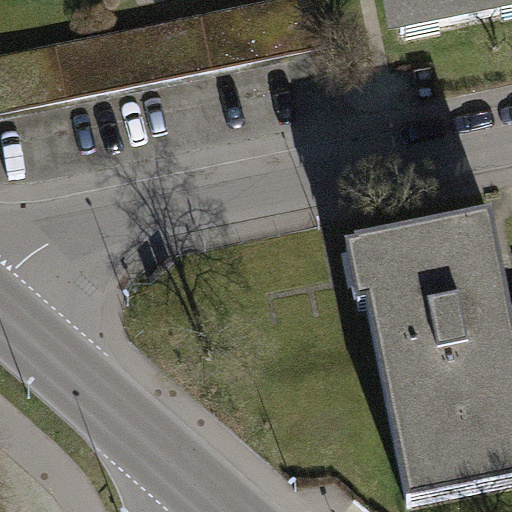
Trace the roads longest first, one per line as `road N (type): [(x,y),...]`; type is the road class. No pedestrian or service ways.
road 1 (residential): [(511,143),(39,243),(0,274)]
road 2 (secondary): [(0,319),(220,511)]
